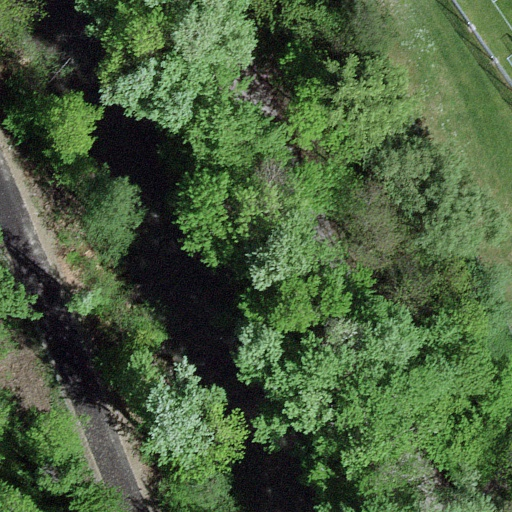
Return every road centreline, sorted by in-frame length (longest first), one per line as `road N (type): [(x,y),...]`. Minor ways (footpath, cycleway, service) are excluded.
road 1 (track): [(201,0),(421,511)]
road 2 (track): [(0,231),(116,511)]
